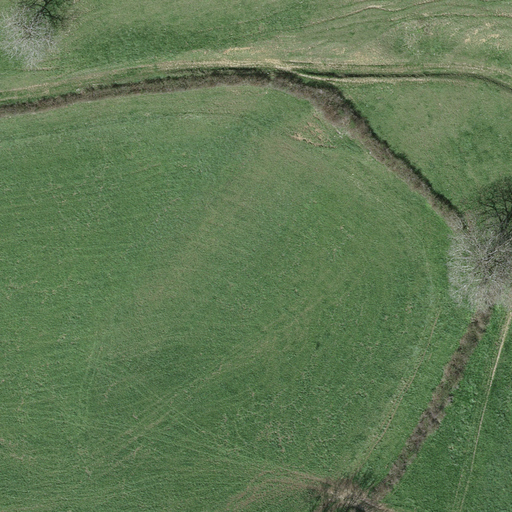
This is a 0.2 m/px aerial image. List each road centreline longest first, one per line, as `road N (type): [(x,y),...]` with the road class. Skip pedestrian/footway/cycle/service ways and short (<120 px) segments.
road 1 (track): [(0,96),(197,65),(391,67),(495,73),(511,82)]
road 2 (track): [(511,292),(454,511)]
